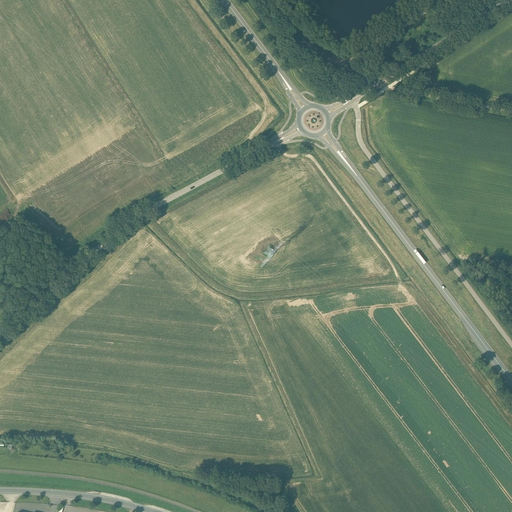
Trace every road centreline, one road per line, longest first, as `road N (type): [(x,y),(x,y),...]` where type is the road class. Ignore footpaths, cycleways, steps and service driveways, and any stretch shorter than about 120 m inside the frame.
road 1 (tertiary): [(0,336),(125,225),(280,140)]
road 2 (unclassified): [(511,346),(359,141),(354,99)]
road 3 (primary): [(511,381),(341,157)]
road 4 (track): [(275,142),(287,155),(311,157),(399,282)]
road 5 (tertiary): [(375,85),(508,0)]
road 6 (unclassified): [(152,511),(88,496),(0,490)]
road 7 (unclassified): [(511,112),(375,85)]
